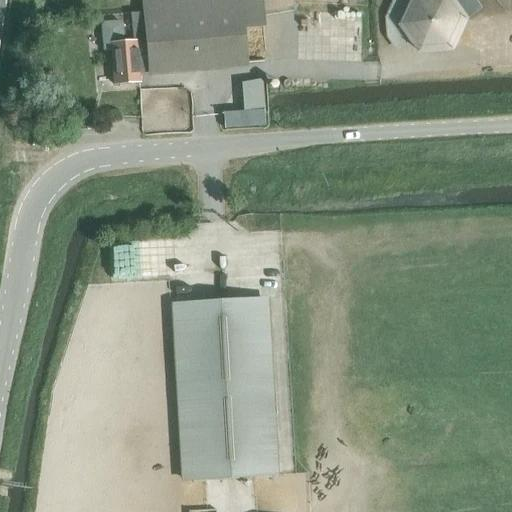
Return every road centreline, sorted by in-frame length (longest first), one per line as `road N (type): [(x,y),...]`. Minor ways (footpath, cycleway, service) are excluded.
road 1 (unclassified): [(77,152),(511,127)]
road 2 (unclassified): [(77,152),(53,163),(39,188),(0,358)]
